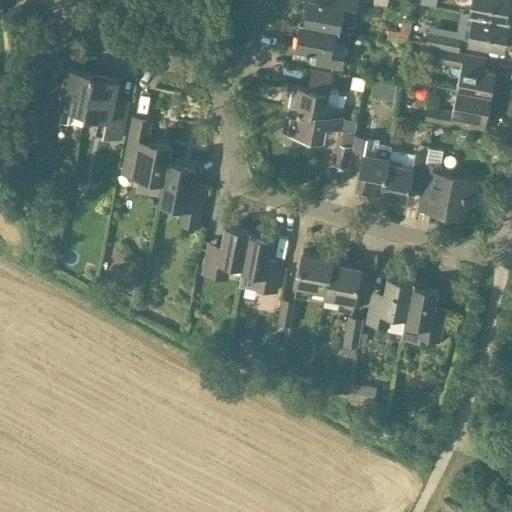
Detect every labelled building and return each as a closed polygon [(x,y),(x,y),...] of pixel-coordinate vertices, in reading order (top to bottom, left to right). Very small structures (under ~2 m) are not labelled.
[(307,0),(303,23),(334,29),(338,29),(340,15),(355,17),(357,5),(356,4),(356,0),(330,0),(330,3),(315,0),(307,0)] [(504,21),(504,20),(507,0),(471,0),(469,14),(473,15),(473,14),(504,21)] [(473,14),(473,15),(468,42),(503,49),(508,21),(504,20),(504,21),(473,14)] [(334,29),(303,23),(298,22),(294,47),(316,51),(314,62),(339,67),(341,60),(343,60),(346,45),(331,42),(334,29)] [(429,29),(426,44),(459,50),(461,36),(429,29)] [(459,50),(426,44),(426,45),(441,48),(438,62),(450,64),(450,63),(452,63),(451,66),(459,68),(455,89),(489,95),(493,72),(482,69),(484,57),(458,52),(459,50)] [(84,110),(90,76),(91,71),(66,67),(61,90),(48,88),(42,116),(67,121),(69,107),(84,110)] [(312,67),(308,89),(287,84),(283,109),(287,110),(287,108),(338,119),(338,117),(340,108),(326,105),(328,93),(332,71),(312,67)] [(90,76),(84,110),(83,115),(98,117),(95,133),(119,138),(125,107),(112,105),(116,81),(90,76)] [(373,93),(394,96),(396,81),(375,78),(373,93)] [(451,111),(442,110),(426,107),(424,120),(440,123),(471,129),(473,117),(484,119),(489,95),(455,89),(451,111)] [(287,108),(287,110),(282,132),(323,140),(326,125),(340,128),(337,144),(333,164),(347,166),(356,119),(341,117),(341,118),(338,117),(338,119),(287,108)] [(163,180),(167,161),(170,145),(146,140),(150,120),(133,116),(124,162),(137,165),(135,174),(162,180),(163,180)] [(357,120),(356,119),(347,166),(359,169),(356,187),(380,191),(381,191),(390,145),(379,142),(376,156),(363,154),(366,139),(354,137),(357,120)] [(0,144),(1,145),(0,146),(0,151),(9,160),(13,155),(17,159),(31,144),(10,124),(0,135),(0,144)] [(381,191),(380,191),(379,197),(405,201),(408,183),(420,186),(426,155),(391,148),(391,145),(390,145),(381,191)] [(426,155),(420,186),(416,208),(461,217),(468,179),(439,174),(443,150),(428,147),(426,155)] [(163,180),(162,180),(158,200),(182,205),(178,223),(196,227),(202,197),(189,195),(195,167),(167,161),(163,180)] [(242,265),(248,234),(249,231),(225,227),(221,249),(208,247),(203,272),(218,275),(220,262),(242,265)] [(248,234),(242,265),(242,270),(263,273),(261,288),(275,291),(280,266),(267,264),(272,239),(248,234)] [(325,290),(330,262),(331,257),(301,251),(293,296),(308,299),(310,287),(325,290)] [(330,262),(325,290),(324,297),(339,299),(337,309),(352,311),(359,267),(330,262)] [(410,285),(412,286),(413,281),(386,276),(382,299),(370,297),(366,322),(388,326),(387,330),(402,333),(405,320),(403,320),(410,285)] [(436,290),(412,286),(410,285),(403,320),(405,320),(419,323),(417,336),(439,340),(444,315),(432,313),(436,290)] [(280,300),(278,313),(276,323),(279,323),(277,330),(289,332),(291,325),(292,326),(297,299),(281,297),(280,300)] [(348,314),(343,343),(345,343),(343,355),(355,357),(357,346),(358,346),(363,316),(348,314)] [(377,387),(349,384),(347,399),(361,400),(361,401),(351,400),(351,404),(370,406),(371,402),(375,402),(377,387)]
